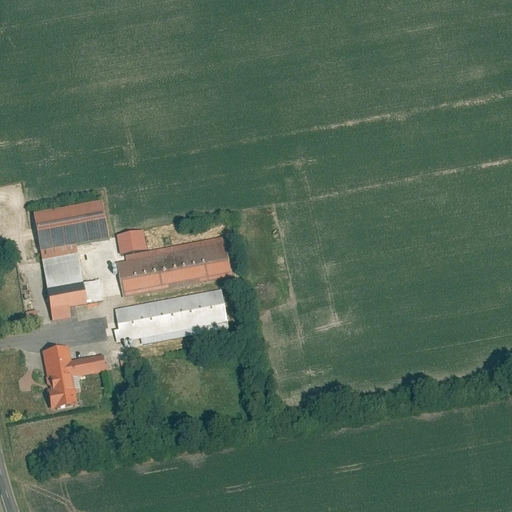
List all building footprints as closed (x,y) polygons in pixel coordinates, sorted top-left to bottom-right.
[(36,214),(45,260),(81,253),(80,245),(114,239),(107,201),(36,214)] [(147,230),(121,235),(125,256),(129,255),(151,251),(147,230)] [(119,262),(126,297),(236,276),(229,237),(151,251),(129,255),(130,260),(119,262)] [(81,253),(45,260),(50,289),(87,282),(81,253)] [(87,282),(91,301),(106,298),(103,279),(87,282)] [(87,282),(50,289),(56,321),(73,318),(71,305),(91,301),(87,282)] [(225,290),(119,310),(122,330),(119,331),(121,341),(145,337),(146,344),(232,328),(225,290)] [(27,311),(28,324),(39,322),(38,310),(27,311)] [(71,347),(45,352),(56,408),(82,404),(77,377),(74,362),(71,347)] [(74,362),(77,377),(110,371),(108,355),(74,362)]
